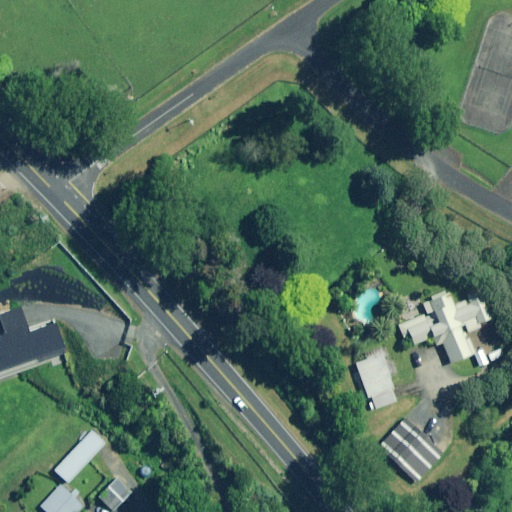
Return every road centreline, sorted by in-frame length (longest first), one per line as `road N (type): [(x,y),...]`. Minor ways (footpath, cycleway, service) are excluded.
road 1 (tertiary): [(55,192),(240,393),(334,511)]
road 2 (residential): [(287,27),(376,119),(511,212)]
road 3 (residential): [(55,192),(287,27)]
